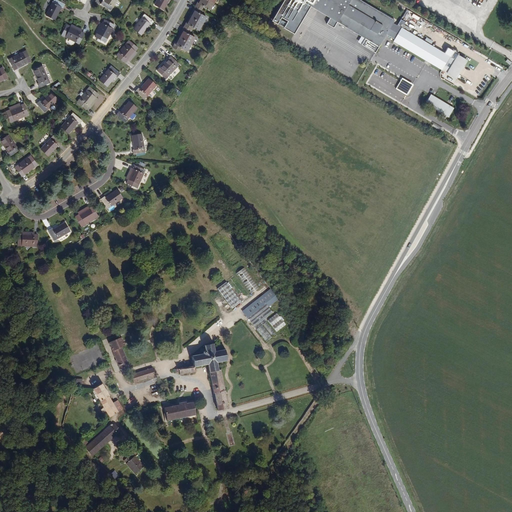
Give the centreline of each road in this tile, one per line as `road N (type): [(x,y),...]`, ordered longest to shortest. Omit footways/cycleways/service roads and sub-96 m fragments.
road 1 (tertiary): [(511,71),(364,331),(360,382)]
road 2 (unclassified): [(125,389),(190,379),(211,415),(333,381),(360,382)]
road 3 (residential): [(12,195),(30,215),(46,216),(106,179),(114,152),(96,125)]
road 4 (residential): [(96,125),(186,0)]
road 5 (track): [(41,511),(29,492),(20,396),(0,369)]
road 6 (track): [(114,101),(0,0)]
road 7 (tertiary): [(360,382),(411,511)]
